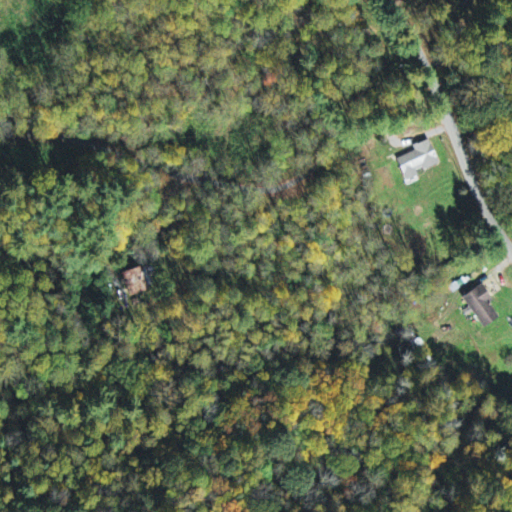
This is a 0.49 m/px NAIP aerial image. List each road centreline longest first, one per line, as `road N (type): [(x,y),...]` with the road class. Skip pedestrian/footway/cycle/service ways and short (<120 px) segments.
road 1 (residential): [(0,135),(95,142),(206,182),(275,191),(343,141),(449,117)]
road 2 (residential): [(511,299),(455,218),(449,117)]
road 3 (residential): [(0,244),(16,372),(0,425)]
road 4 (residential): [(449,117),(387,0)]
